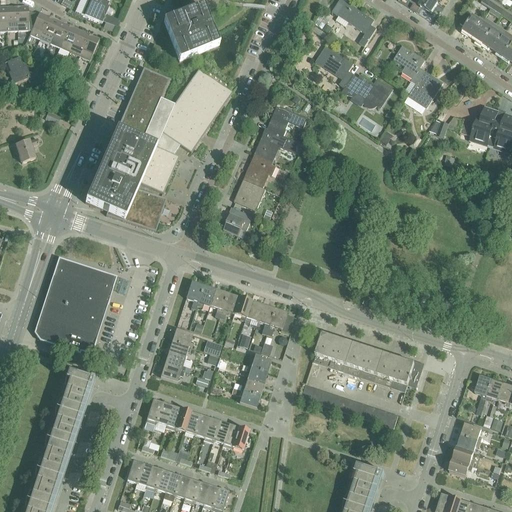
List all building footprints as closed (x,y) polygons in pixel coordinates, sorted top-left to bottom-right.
[(98,0),(87,0),(81,16),(101,25),(106,15),(109,16),(110,16),(111,16),(112,16),(113,15),(113,14),(114,14),(114,13),(114,12),(113,11),(112,10),(108,8),(107,8),(108,4),(98,0)] [(431,16),(438,6),(428,0),(422,0),(418,7),(431,16)] [(494,6),(485,0),(483,0),(481,4),(491,10),(494,6)] [(340,1),(331,14),(365,37),(359,46),(364,49),(376,31),(371,28),(374,23),(340,1)] [(413,5),(409,10),(416,14),(419,9),(413,5)] [(504,12),(494,6),(491,10),(502,17),(504,12)] [(30,34),(38,17),(28,12),(27,8),(16,9),(17,34),(28,33),(30,34)] [(17,34),(16,9),(5,9),(6,34),(17,34)] [(219,48),(205,13),(203,9),(163,24),(179,64),(219,48)] [(511,17),(504,12),(502,17),(511,23),(511,17)] [(39,42),(49,19),(38,15),(38,17),(30,34),(29,37),(39,42)] [(472,40),(483,24),(472,17),(471,19),(466,16),(460,26),(465,29),(462,34),(461,35),(468,40),(469,38),(472,40)] [(113,26),(115,20),(107,17),(105,22),(113,26)] [(49,46),(59,24),(49,19),(39,42),(49,46)] [(59,51),(69,28),(59,24),(49,46),(59,51)] [(481,48),(493,31),(483,24),(472,40),(476,43),(475,44),(481,48)] [(105,25),(103,29),(113,33),(115,28),(105,25)] [(69,55),(78,32),(69,28),(59,51),(69,55)] [(492,53),(503,37),(493,31),(481,48),(488,53),(489,51),(492,53)] [(78,59),(88,36),(78,32),(69,55),(78,59)] [(89,64),(99,41),(88,36),(78,59),(89,64)] [(501,61),(511,45),(511,43),(503,37),(492,53),(496,56),(495,57),(501,61)] [(511,66),(511,45),(501,61),(508,66),(509,64),(511,66)] [(325,49),(315,65),(332,76),(334,72),(344,79),(342,83),(339,87),(344,91),(353,78),(348,74),(353,67),(325,49)] [(402,49),(393,62),(405,69),(402,74),(412,81),(404,93),(410,96),(425,74),(420,71),(425,63),(402,49)] [(382,64),(374,59),(369,65),(378,71),(382,64)] [(44,84),(39,71),(28,75),(25,67),(21,69),(18,61),(6,66),(10,76),(8,77),(12,89),(27,83),(30,90),(44,84)] [(115,135),(85,205),(94,209),(102,213),(102,212),(107,214),(106,218),(155,234),(159,224),(166,201),(161,200),(137,193),(140,186),(162,196),(163,196),(163,195),(179,159),(173,157),(179,148),(183,150),(185,151),(191,155),(194,151),(200,141),(205,135),(230,97),(232,94),(198,71),(175,106),(161,101),(169,82),(143,70),(121,123),(115,135)] [(303,79),(299,71),(291,76),(295,84),(303,80),(303,79)] [(410,96),(408,100),(412,103),(426,112),(443,86),(430,77),(425,74),(410,96)] [(344,91),(342,94),(348,98),(350,99),(353,99),(356,98),(358,97),(364,101),(363,103),(364,106),(365,108),(366,110),(368,111),(370,111),(373,111),(375,110),(377,109),(381,111),(393,92),(377,81),(374,86),(360,77),(358,81),(353,78),(344,91)] [(334,109),(342,114),(346,106),(339,102),(334,109)] [(285,131),(288,125),(303,131),(307,121),(277,108),(267,132),(283,139),(286,132),(285,131)] [(489,154),(501,116),(485,110),(486,110),(485,110),(483,117),(479,115),(475,127),(465,124),(465,123),(464,123),(460,135),(471,139),(468,149),(479,153),(480,151),(489,154)] [(395,118),(389,113),(385,118),(391,123),(395,118)] [(57,126),(60,119),(48,114),(45,121),(57,126)] [(511,119),(502,116),(502,115),(501,116),(489,154),(498,157),(497,158),(508,162),(511,152),(511,151),(511,119)] [(443,140),(448,127),(441,125),(437,138),(443,140)] [(436,136),(439,128),(435,126),(430,134),(436,136)] [(271,157),(275,149),(293,157),(298,145),(283,139),(267,132),(265,131),(254,157),(272,165),(275,158),(271,157)] [(387,147),(393,138),(387,134),(380,143),(387,147)] [(35,161),(31,149),(38,147),(36,142),(29,144),(28,143),(15,148),(21,166),(35,161)] [(272,165),(254,157),(243,183),(263,191),(268,178),(271,179),(275,170),(271,168),(272,165)] [(452,170),(454,163),(446,160),(444,167),(452,170)] [(255,214),(265,192),(263,191),(243,183),(233,205),(255,214)] [(246,235),(252,220),(231,210),(227,218),(229,219),(223,233),(237,239),(240,232),(246,235)] [(35,334),(41,341),(91,357),(111,294),(117,277),(105,274),(105,276),(95,273),(94,276),(65,266),(66,261),(59,259),(35,334)] [(197,308),(203,289),(191,285),(186,301),(193,303),(191,311),(196,312),(197,308)] [(210,309),(215,293),(203,289),(197,308),(201,310),(202,307),(210,309)] [(219,321),(227,297),(215,293),(210,309),(217,311),(216,314),(217,315),(215,319),(219,321)] [(234,317),(239,300),(227,297),(219,321),(223,322),(224,317),(225,317),(226,314),(234,317)] [(244,324),(250,304),(239,300),(234,317),(240,319),(239,322),(244,324)] [(257,325),(263,308),(250,304),(244,324),(249,325),(250,322),(257,325)] [(267,337),(275,312),(263,308),(257,325),(264,327),(263,330),(262,336),(267,337)] [(281,333),(287,316),(275,312),(267,337),(265,341),(267,342),(267,340),(271,341),(271,339),(274,330),(281,333)] [(192,337),(176,332),(172,344),(191,350),(193,346),(190,345),(192,337)] [(248,349),(251,338),(243,336),(240,347),(248,349)] [(410,380),(414,367),(322,337),(313,365),(405,396),(407,388),(415,391),(418,383),(410,380)] [(233,350),(235,344),(227,341),(225,348),(233,350)] [(191,350),(172,344),(168,356),(185,362),(187,355),(189,356),(191,350)] [(261,355),(261,356),(269,359),(273,349),(264,346),(263,350),(261,355)] [(261,355),(263,350),(255,347),(253,353),(261,355)] [(185,362),(168,356),(164,368),(183,375),(185,370),(182,369),(185,362)] [(208,365),(217,367),(219,358),(210,356),(208,365)] [(268,375),(271,364),(254,358),(252,365),(249,364),(248,369),(268,375)] [(264,388),(267,376),(268,375),(248,369),(243,367),(241,373),(249,375),(246,382),(264,388)] [(183,375),(164,368),(160,380),(177,386),(179,378),(182,379),(183,375)] [(206,374),(204,381),(210,382),(212,374),(207,372),(206,374)] [(47,511),(90,381),(68,374),(66,381),(68,382),(25,511),(47,511)] [(486,403),(492,383),(480,378),(474,395),(482,398),(481,401),(486,403)] [(260,399),(263,388),(264,388),(246,382),(244,389),(241,388),(242,387),(235,385),(233,391),(260,399)] [(499,403),(505,386),(492,383),(486,403),(490,404),(492,401),(499,403)] [(511,410),(511,405),(511,388),(505,386),(499,403),(506,405),(505,408),(511,410)] [(306,403),(311,390),(305,388),(301,401),(306,403)] [(312,405),(317,392),(311,390),(306,403),(312,405)] [(256,412),(260,400),(260,399),(233,391),(231,396),(241,399),(239,406),(256,412)] [(318,407),(322,393),(317,392),(312,405),(318,407)] [(324,409),(328,395),(322,393),(318,407),(324,409)] [(330,411),(334,397),(328,395),(324,409),(330,411)] [(335,413),(340,399),(334,397),(330,411),(335,413)] [(341,414),(346,401),(340,399),(335,413),(341,414)] [(347,416),(351,403),(346,401),(341,414),(347,416)] [(156,425),(162,406),(153,403),(146,422),(156,425)] [(353,418),(357,405),(351,403),(347,416),(353,418)] [(359,420),(363,407),(357,405),(353,418),(359,420)] [(165,429),(172,409),(162,406),(156,425),(165,429)] [(364,422),(369,409),(363,407),(359,420),(364,422)] [(175,432),(182,412),(172,409),(165,429),(175,432)] [(370,424),(374,410),(369,409),(364,422),(370,424)] [(380,412),(374,410),(370,424),(376,426),(380,412)] [(185,435),(191,415),(182,412),(175,432),(185,435)] [(382,428),(386,414),(380,412),(376,426),(382,428)] [(387,430),(392,416),(386,414),(382,428),(387,430)] [(194,438),(201,418),(191,415),(185,435),(194,438)] [(393,431),(397,418),(392,416),(387,430),(393,431)] [(204,441),(210,421),(201,418),(194,438),(204,441)] [(213,444),(219,425),(210,421),(204,441),(203,443),(212,446),(213,444)] [(223,447),(229,428),(219,425),(213,444),(223,447)] [(479,439),(481,431),(464,426),(460,438),(480,444),(487,446),(488,442),(482,440),(479,439)] [(232,450),(239,431),(229,428),(223,447),(232,450)] [(242,454),(248,434),(239,431),(232,450),(242,454)] [(480,444),(460,438),(456,450),(473,455),(476,448),(479,449),(480,444)] [(473,455),(456,450),(452,462),(473,468),(474,463),(471,462),(473,455)] [(473,468),(452,462),(448,474),(465,480),(468,472),(471,473),(473,468)] [(136,486),(142,467),(133,464),(127,483),(136,486)] [(146,489),(152,470),(142,467),(136,486),(146,489)] [(366,511),(379,475),(357,468),(354,475),(357,476),(345,511),(366,511)] [(156,492),(162,473),(152,470),(146,489),(145,491),(155,495),(156,492)] [(165,495),(171,476),(162,473),(156,492),(165,495)] [(174,498),(181,479),(171,476),(165,495),(163,501),(173,504),(175,499),(174,498)] [(184,501),(190,482),(181,479),(174,498),(175,499),(184,501)] [(193,505),(199,485),(190,482),(184,501),(184,502),(183,504),(193,507),(194,505),(193,505)] [(203,508),(209,488),(199,485),(193,505),(194,505),(203,508)] [(212,511),(218,491),(209,488),(203,508),(203,510),(208,511),(212,511),(213,511),(212,511)] [(216,511),(222,511),(229,495),(218,491),(212,511),(213,511),(216,511)] [(446,511),(451,500),(441,497),(436,511),(446,511)] [(457,511),(460,503),(451,500),(446,511),(457,511)] [(468,511),(470,506),(460,503),(457,511),(468,511)]
